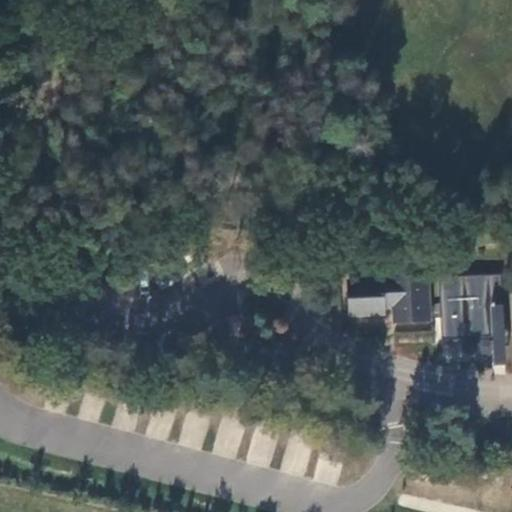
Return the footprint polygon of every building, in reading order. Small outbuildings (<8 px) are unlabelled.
[(12,271),(13,290),(44,289),(42,270),(12,271)] [(391,306),(392,321),(427,321),(426,279),(347,281),(349,314),(381,313),(381,306),(391,306)] [(486,289),(451,290),(453,342),(488,341),(486,289)] [(428,356),(429,330),(394,329),(393,355),(428,356)] [(488,341),(453,342),(453,352),(488,351),(488,341)]
